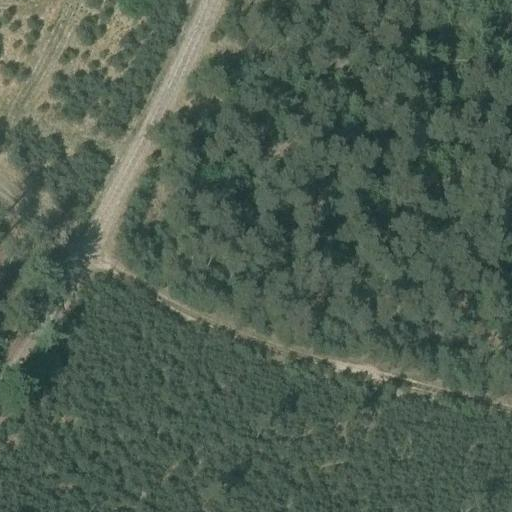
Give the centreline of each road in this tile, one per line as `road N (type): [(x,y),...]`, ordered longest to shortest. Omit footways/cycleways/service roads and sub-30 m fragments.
road 1 (track): [(87,257),(198,316),(274,345),(511,411)]
road 2 (track): [(87,257),(206,0)]
road 3 (track): [(0,389),(87,257)]
